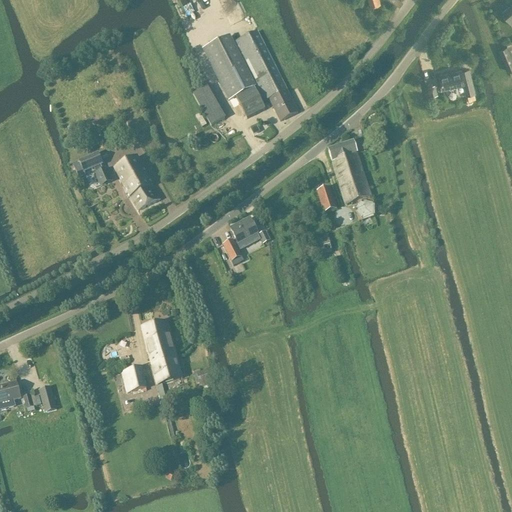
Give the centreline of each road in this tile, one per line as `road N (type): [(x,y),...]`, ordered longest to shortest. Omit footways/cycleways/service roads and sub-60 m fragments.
road 1 (tertiary): [(0,347),(125,287),(310,155),(379,95),(452,0)]
road 2 (unclassified): [(0,311),(143,237),(259,155),(344,83),(412,0)]
